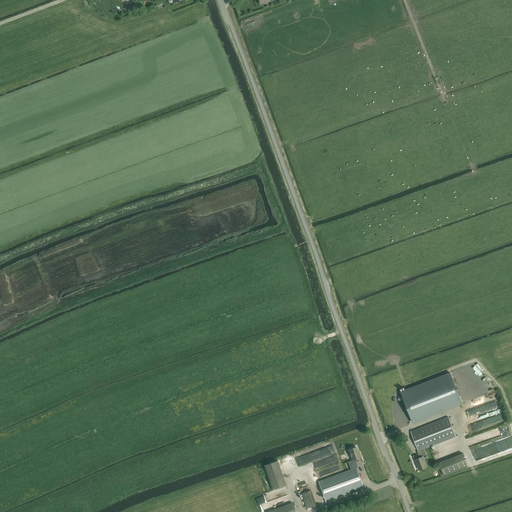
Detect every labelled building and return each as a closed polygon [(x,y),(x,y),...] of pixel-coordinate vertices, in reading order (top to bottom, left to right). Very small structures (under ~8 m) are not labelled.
[(450,372),(400,391),(412,422),(462,402),(450,372)] [(480,403),(497,399),(496,393),(479,397),(480,403)] [(462,412),(474,408),(472,402),(459,406),(462,412)] [(463,422),(499,409),(497,403),(465,414),(466,417),(462,419),(463,422)] [(503,414),(463,424),(464,430),(504,420),(503,414)] [(427,467),(423,457),(426,455),(424,449),(456,437),(448,417),(410,431),(418,451),(417,452),(419,456),(418,456),(419,458),(415,460),(419,470),(427,467)] [(492,435),(500,432),(504,431),(503,428),(503,427),(502,425),(486,431),(487,433),(491,432),(492,435)] [(330,447),(300,455),(303,465),(305,472),(314,469),(314,472),(338,465),(334,453),(332,453),(330,447)] [(348,450),(352,460),(347,462),(350,469),(318,482),(325,502),(363,488),(356,468),(357,468),(355,463),(357,462),(356,459),(361,457),(359,452),(358,453),(356,447),(348,450)] [(462,453),(439,462),(444,476),(467,467),(462,453)] [(285,483),(277,459),(264,464),(272,488),(285,483)] [(316,505),(311,490),(301,494),(307,509),(316,505)] [(296,511),(293,502),(265,511),(296,511)]
